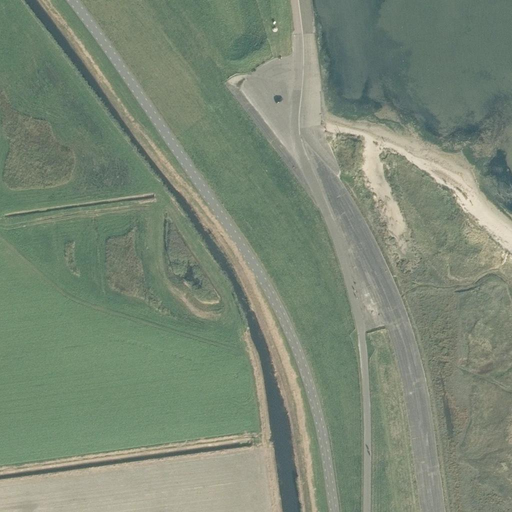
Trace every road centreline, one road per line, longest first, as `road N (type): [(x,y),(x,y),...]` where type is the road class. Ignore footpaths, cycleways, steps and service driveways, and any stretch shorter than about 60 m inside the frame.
road 1 (unclassified): [(333,511),(310,388),(270,292),(68,0)]
road 2 (unclassified): [(366,511),(359,321),(297,137),(295,0)]
